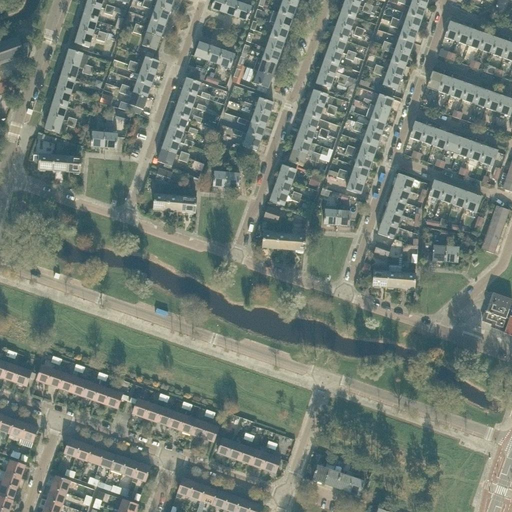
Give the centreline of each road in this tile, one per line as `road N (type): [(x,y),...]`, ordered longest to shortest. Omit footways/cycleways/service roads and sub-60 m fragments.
road 1 (residential): [(0,262),(325,378)]
road 2 (residential): [(235,258),(324,0)]
road 3 (residential): [(204,0),(127,220)]
road 4 (residential): [(511,440),(325,378)]
road 5 (residential): [(4,178),(61,0)]
road 6 (residential): [(389,159),(340,296)]
road 7 (residential): [(127,220),(4,178)]
road 8 (residential): [(389,159),(511,200)]
road 9 (residential): [(442,332),(501,264),(511,234)]
road 10 (residential): [(283,498),(169,457)]
